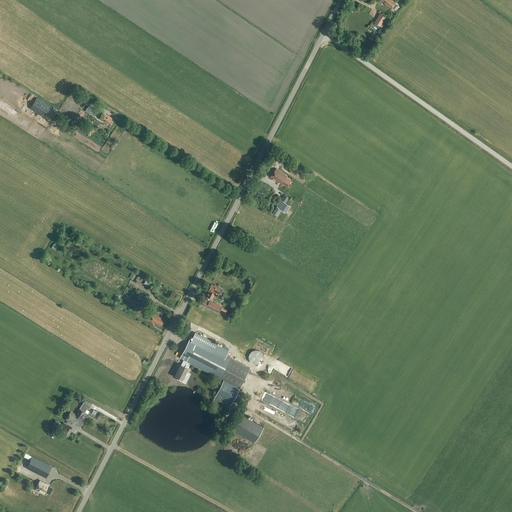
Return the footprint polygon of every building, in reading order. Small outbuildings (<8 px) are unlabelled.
[(380,0),(385,3),(384,4),(390,9),(396,2),(393,0),(380,0)] [(378,28),(379,26),(385,18),(380,14),(374,22),(375,23),(373,24),(378,28)] [(36,99),(30,108),(46,118),(51,109),(36,99)] [(92,108),(88,106),(85,111),(88,113),(91,115),(92,114),(94,115),(97,111),(95,109),(94,110),(91,108),(92,108)] [(112,118),(103,112),(99,119),(105,123),(106,122),(109,124),(112,118)] [(276,168),(269,177),(278,183),(279,182),(282,184),(282,183),(287,186),(291,180),(286,177),(287,176),(276,168)] [(281,200),(276,206),(277,207),(272,213),(276,215),(280,210),(282,211),(287,204),(285,203),(289,198),(285,195),(281,200)] [(206,301),(203,299),(201,303),(218,312),(220,306),(209,301),(213,294),(216,296),(218,293),(221,294),(223,289),(218,287),(217,288),(211,285),(207,291),(208,292),(207,296),(208,296),(206,301)] [(139,293),(136,298),(135,297),(133,297),(132,300),(132,301),(130,304),(134,306),(141,310),(148,298),(139,293)] [(156,323),(161,326),(164,320),(150,312),(146,319),(155,324),(156,323)] [(239,326),(236,331),(242,334),(244,329),(239,326)] [(192,339),(190,338),(180,358),(184,360),(182,365),(181,365),(175,376),(182,380),(188,368),(191,364),(223,380),(214,399),(230,407),(233,400),(239,403),(243,394),(238,391),(249,369),(225,357),(229,350),(195,333),(192,339)] [(257,350),(253,350),(251,352),(249,354),(248,356),(248,359),(250,362),(252,363),(255,364),(259,363),(261,361),(262,358),(262,355),(260,352),(257,350)] [(281,404),(308,416),(312,408),(284,396),(281,404)] [(80,409),(77,414),(79,415),(77,418),(83,421),(86,415),(83,414),(85,412),(84,412),(86,408),(89,409),(92,404),(85,400),(79,409),(80,409)] [(289,419),(291,416),(276,408),(274,412),(271,410),(272,408),(266,405),(265,406),(267,407),(266,409),(282,418),(283,416),(289,419)] [(70,411),(65,420),(74,425),(74,424),(79,427),(83,421),(77,418),(79,415),(77,414),(77,415),(70,411)] [(254,443),(264,427),(242,414),(232,429),(254,443)] [(56,420),(52,425),(57,428),(60,423),(56,420)] [(72,428),(63,423),(59,429),(68,435),(72,428)] [(54,428),(49,435),(54,438),(59,431),(54,428)] [(32,457),(27,468),(46,477),(51,467),(32,457)] [(40,481),(35,490),(44,494),(45,492),(49,494),(52,488),(45,485),(45,484),(40,481)]
